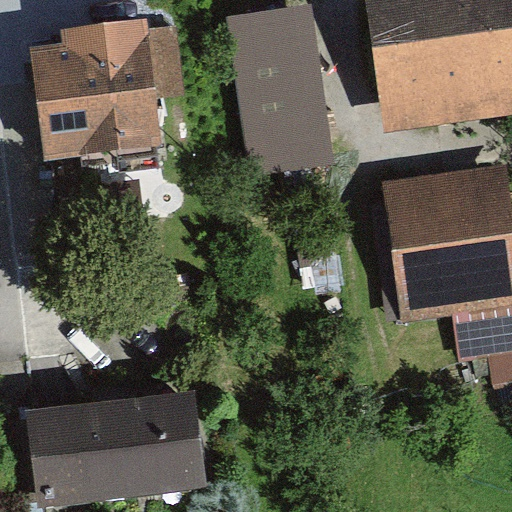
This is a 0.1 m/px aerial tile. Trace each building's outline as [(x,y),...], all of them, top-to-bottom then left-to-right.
[(511,0),(373,0),(391,137),(511,121),(511,0)] [(333,163),(312,9),(227,20),(248,175),(333,163)] [(166,31),(42,37),(48,169),(172,163),(166,31)] [(458,373),(511,364),(511,196),(507,165),(383,184),(407,331),(450,324),(458,373)] [(197,400),(14,419),(23,508),(206,490),(197,400)]
